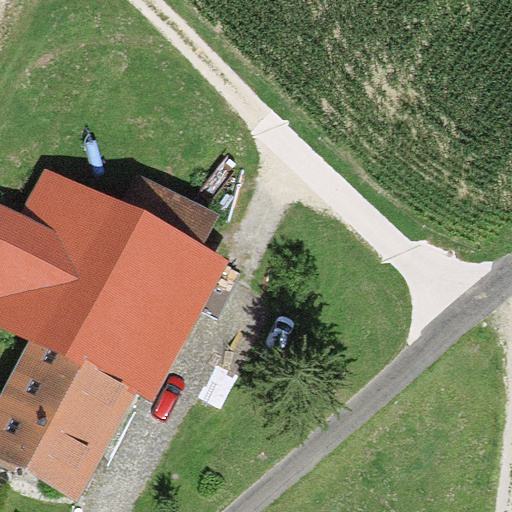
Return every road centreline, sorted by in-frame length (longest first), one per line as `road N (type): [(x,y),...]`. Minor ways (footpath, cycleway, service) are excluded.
road 1 (track): [(145,0),(464,313)]
road 2 (unclassified): [(511,274),(235,511)]
